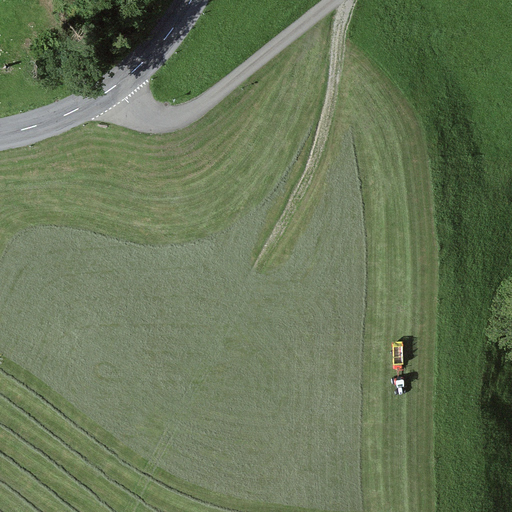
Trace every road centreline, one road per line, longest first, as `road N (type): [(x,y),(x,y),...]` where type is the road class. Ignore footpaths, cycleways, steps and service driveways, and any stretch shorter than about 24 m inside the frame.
road 1 (track): [(340,5),(342,106),(140,511)]
road 2 (unclassified): [(113,88),(147,113),(176,117),(346,0)]
road 3 (tertiary): [(0,135),(47,123),(113,88)]
